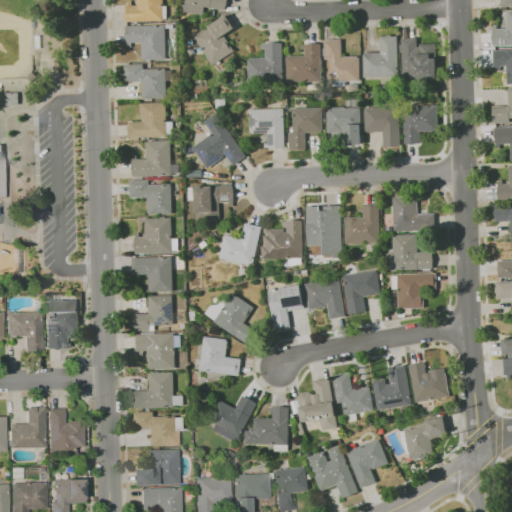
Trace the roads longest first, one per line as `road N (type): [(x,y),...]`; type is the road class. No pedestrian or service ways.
road 1 (tertiary): [(91,0),(109,511)]
road 2 (residential): [(459,0),(479,454)]
road 3 (residential): [(277,193),(300,177),(467,171)]
road 4 (residential): [(284,369),(304,354),(471,325)]
road 5 (residential): [(268,3),(292,11),(460,5)]
